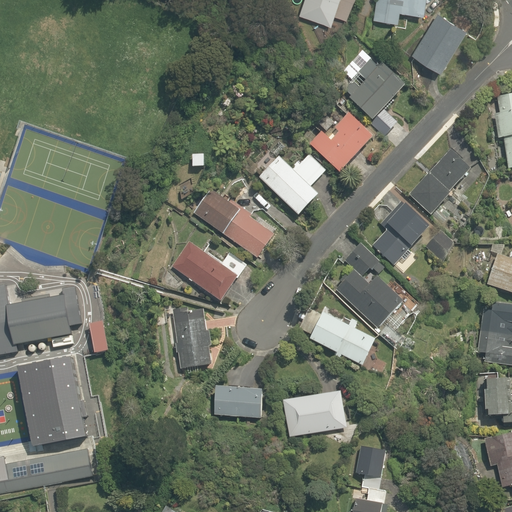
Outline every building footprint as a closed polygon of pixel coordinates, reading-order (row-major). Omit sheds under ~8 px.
[(305,0),(301,19),(330,25),(332,16),(346,19),(349,0),(305,0)] [(398,12),(422,14),(423,0),(375,0),(374,20),(397,22),(398,12)] [(450,51),(456,54),(462,43),(456,40),(463,28),(429,9),(404,53),(439,72),(450,51)] [(340,88),(384,134),(397,121),(381,103),(399,86),(378,64),(356,85),(350,79),(340,88)] [(511,90),(490,94),(496,139),(502,138),(506,166),(511,165),(511,90)] [(317,126),(304,138),(336,171),(374,136),(349,110),(324,133),(317,126)] [(13,130),(0,126),(0,160),(3,161),(13,130)] [(446,148),(404,193),(428,215),(470,170),(446,148)] [(324,173),(306,154),(291,167),(276,150),(251,172),(292,215),(316,194),(309,186),(324,173)] [(271,229),(211,187),(193,213),(253,255),(271,229)] [(468,218),(450,200),(431,220),(450,238),(468,218)] [(369,247),(393,268),(400,259),(397,256),(407,245),(410,248),(428,227),(398,202),(381,222),(387,226),(369,247)] [(453,244),(436,229),(422,245),(439,260),(453,244)] [(217,301),(243,265),(209,241),(200,253),(184,241),(167,265),(217,301)] [(342,258),(362,276),(369,268),(372,270),(379,262),(356,242),(342,258)] [(511,253),(494,250),(486,287),(511,293),(511,253)] [(364,282),(350,269),(333,287),(377,328),(402,301),(373,273),(364,282)] [(8,286),(0,287),(0,357),(20,353),(19,347),(76,336),(74,327),(84,325),(77,288),(64,290),(66,297),(53,300),(52,296),(24,301),(24,305),(12,307),(8,286)] [(511,302),(482,299),(476,351),(482,352),(481,361),(511,364),(511,347),(511,344),(511,302)] [(206,362),(201,305),(174,307),(179,365),(206,362)] [(375,338),(316,309),(302,338),(360,367),(375,338)] [(98,355),(113,352),(107,323),(92,325),(98,355)] [(92,439),(76,360),(23,370),(38,449),(92,439)] [(506,376),(483,377),(484,413),(498,412),(498,422),(511,421),(511,410),(507,411),(506,376)] [(260,386),(211,384),(210,415),(258,417),(260,386)] [(347,427),(339,387),(281,398),(289,438),(347,427)] [(511,430),(483,437),(488,466),(496,465),(499,486),(510,484),(511,487),(511,486),(511,430)] [(378,479),(383,448),(359,444),(354,475),(378,479)] [(0,495),(95,478),(90,451),(0,467),(0,495)] [(367,487),(365,500),(352,499),(350,511),(378,511),(380,504),(384,504),(385,489),(367,487)] [(511,511),(511,503),(498,508),(499,511),(511,511)]
